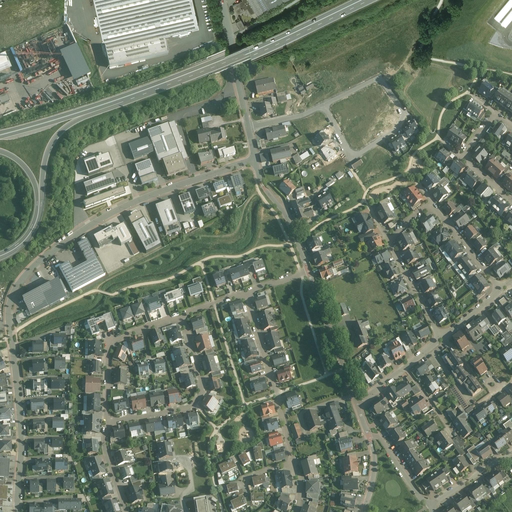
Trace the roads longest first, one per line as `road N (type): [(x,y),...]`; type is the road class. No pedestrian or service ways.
road 1 (residential): [(18,511),(12,292),(45,254),(115,210),(254,159)]
road 2 (trunk): [(352,0),(210,65),(0,135)]
road 3 (trunk): [(132,100),(366,0)]
road 4 (trunk): [(0,258),(36,227),(54,140),(132,100)]
road 5 (residential): [(323,105),(377,79),(401,109),(396,128),(355,155),(337,131)]
road 6 (residential): [(106,422),(179,409),(198,396),(201,377),(183,313)]
road 7 (residential): [(295,460),(245,291)]
road 8 (residential): [(356,405),(307,271)]
road 9 (trunk): [(0,140),(132,100)]
road 10 (residential): [(247,127),(220,0)]
road 11 (trunk): [(0,154),(23,168),(36,199),(29,231),(0,252)]
road 12 (residential): [(307,271),(254,159)]
